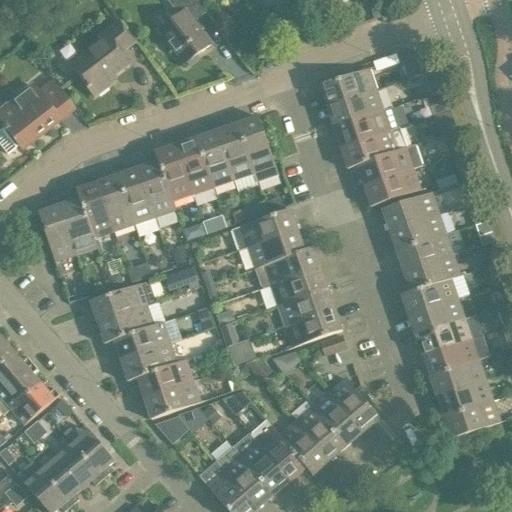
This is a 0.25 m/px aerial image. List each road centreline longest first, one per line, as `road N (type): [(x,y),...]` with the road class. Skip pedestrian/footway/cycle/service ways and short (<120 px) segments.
road 1 (residential): [(298,511),(411,411),(346,224),(283,81)]
road 2 (residential): [(0,213),(79,151),(283,81)]
road 3 (tertiary): [(511,216),(448,14)]
road 4 (residential): [(0,290),(133,442)]
road 5 (residential): [(283,81),(303,64),(448,14)]
